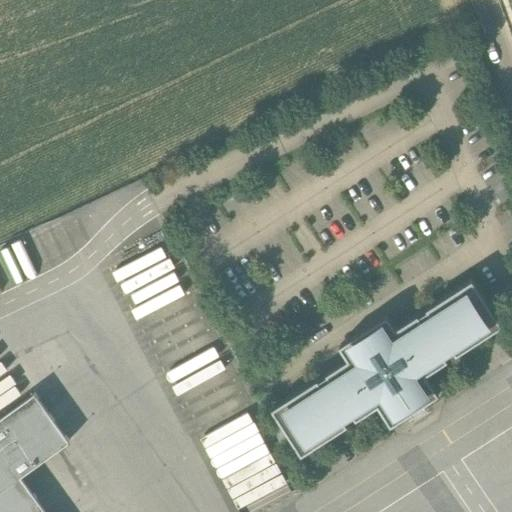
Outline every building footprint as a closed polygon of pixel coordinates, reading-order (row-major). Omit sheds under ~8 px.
[(404,281),(435,265),(428,253),(398,269),(404,281)] [(346,362),(270,411),(300,457),(375,408),(388,428),(437,397),(424,377),(500,327),(470,281),(394,331),(385,317),(337,348),(346,362)] [(0,362),(0,386),(14,377),(3,361),(0,362)] [(0,511),(43,511),(18,477),(66,442),(32,395),(0,417),(0,511)] [(285,468),(240,498),(249,511),(261,511),(298,488),(285,468)] [(455,511),(437,478),(388,504),(392,511),(455,511)]
